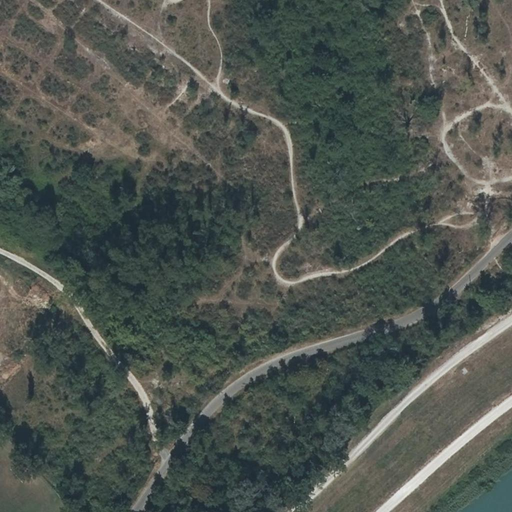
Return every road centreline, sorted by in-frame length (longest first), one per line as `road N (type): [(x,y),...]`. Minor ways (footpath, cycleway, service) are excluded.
road 1 (unclassified): [(135,511),(189,431),(234,387),(428,307),(511,234)]
road 2 (track): [(511,320),(438,371),(296,511)]
road 3 (track): [(0,250),(77,305),(140,390),(167,462)]
road 4 (track): [(380,511),(511,399)]
